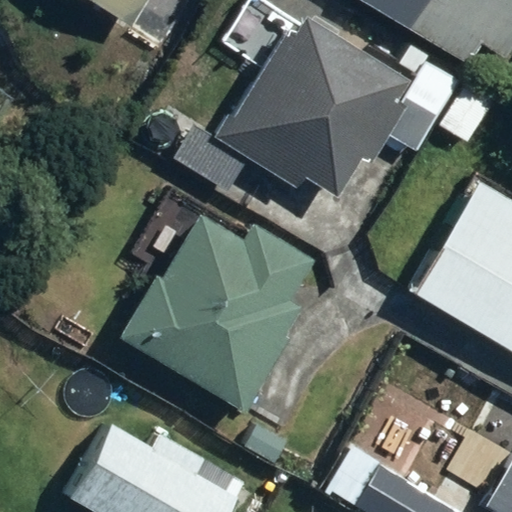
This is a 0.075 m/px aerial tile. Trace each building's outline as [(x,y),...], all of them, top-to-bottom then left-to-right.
[(115,0),(134,12),(140,0),(115,0)] [(234,195),(255,160),(337,210),(370,156),(405,177),(441,119),(470,136),(498,91),(410,37),(399,56),(308,0),(305,0),(220,138),(195,122),(173,157),(234,195)] [(511,0),(367,0),(471,61),(487,33),(511,47),(511,0)] [(511,190),(480,170),(412,281),(511,342),(511,190)] [(248,221),(210,198),(175,177),(125,259),(151,275),(119,328),(254,409),(323,294),(302,282),(325,242),(259,202),(248,221)] [(426,377),(444,387),(436,402),(470,421),(482,401),(495,378),(442,349),(426,377)] [(64,488),(103,511),(232,511),(245,492),(255,474),(163,419),(152,436),(110,411),(64,488)] [(470,511),(354,442),(330,482),(381,511),(470,511)] [(511,511),(511,461),(489,499),(510,511),(511,511)]
